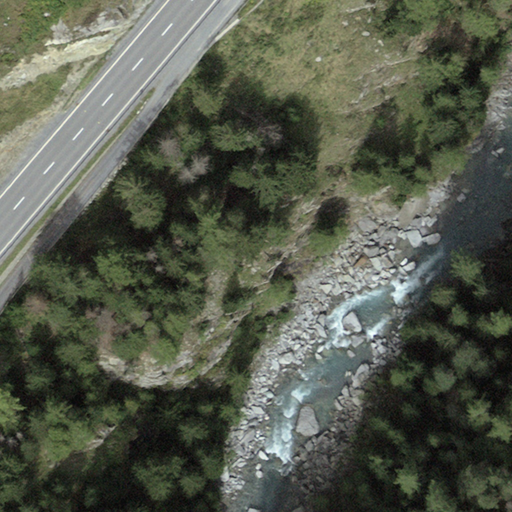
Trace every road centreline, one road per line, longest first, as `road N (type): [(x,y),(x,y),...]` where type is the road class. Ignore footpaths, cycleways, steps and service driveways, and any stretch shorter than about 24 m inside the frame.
road 1 (track): [(0,299),(238,0)]
road 2 (primary): [(191,0),(0,227)]
